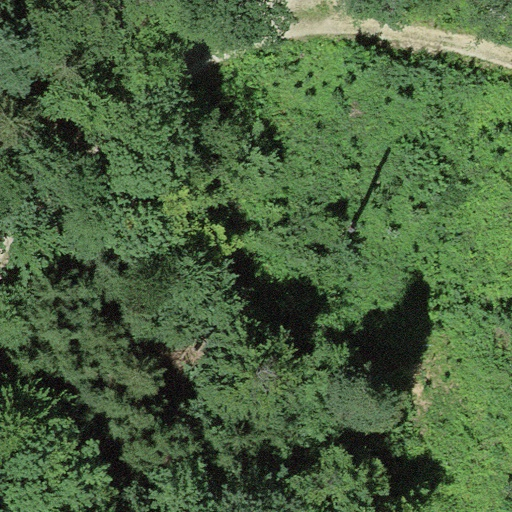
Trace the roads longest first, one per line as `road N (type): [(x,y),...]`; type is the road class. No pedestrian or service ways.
road 1 (track): [(278,0),(0,240)]
road 2 (track): [(238,30),(418,29),(511,65)]
